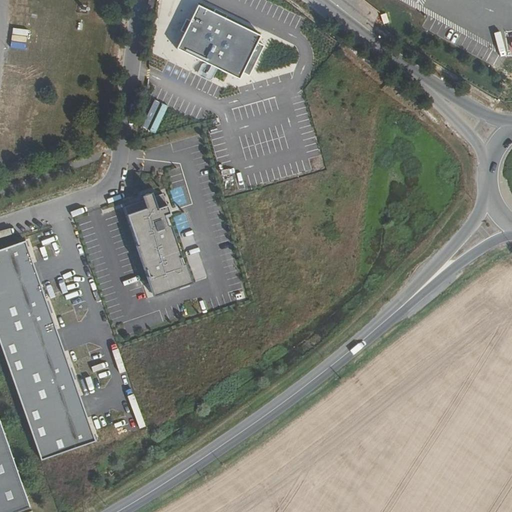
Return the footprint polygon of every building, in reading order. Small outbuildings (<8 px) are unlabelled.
[(249,76),(262,45),(257,43),(261,34),(195,6),(175,51),(239,78),(242,73),(249,76)] [(173,123),(177,107),(153,101),(149,116),(173,123)] [(143,202),(124,208),(138,246),(136,247),(144,271),(146,271),(148,277),(146,278),(153,298),(193,284),(186,264),(182,266),(180,259),(181,258),(170,226),(168,227),(166,219),(170,218),(162,195),(153,198),(151,194),(141,197),(143,202)] [(26,246),(0,254),(0,342),(42,462),(95,444),(26,246)] [(0,424),(0,511),(17,511),(30,508),(0,424)]
